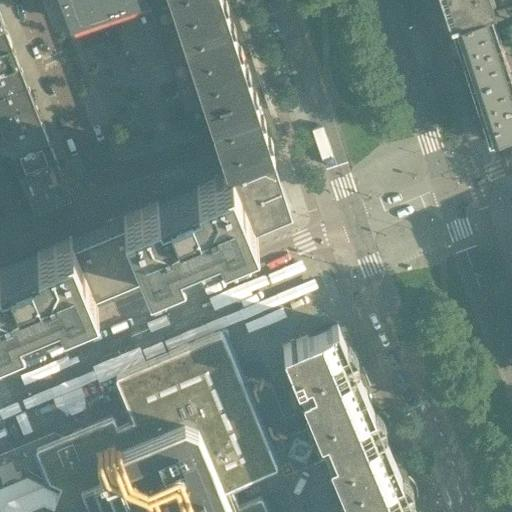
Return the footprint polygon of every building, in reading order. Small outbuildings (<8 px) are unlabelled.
[(230,35),(226,22),(227,19),(230,18),(223,0),(62,0),(71,21),(72,21),(134,0),(184,0),(210,79),(177,89),(183,107),(211,98),(219,122),(259,109),(236,38),(234,39),(230,35)] [(210,79),(184,0),(148,0),(177,89),(210,79)] [(511,0),(447,0),(454,20),(450,21),(452,26),(491,13),(491,11),(511,3),(511,0)] [(509,68),(500,40),(494,22),(491,13),(452,26),(455,36),(459,50),(458,51),(460,56),(461,56),(469,81),(509,68)] [(4,26),(0,27),(0,48),(11,44),(4,26)] [(511,35),(500,40),(509,68),(511,76),(511,35)] [(11,44),(0,48),(0,71),(19,64),(11,44)] [(19,64),(0,71),(0,92),(26,82),(19,64)] [(511,76),(509,68),(469,81),(478,107),(477,107),(478,113),(479,113),(488,139),(511,128),(511,76)] [(26,82),(0,92),(0,114),(33,101),(26,82)] [(211,98),(183,107),(191,131),(212,124),(219,122),(211,98)] [(33,101),(0,114),(0,125),(4,134),(41,120),(33,101)] [(41,120),(4,134),(11,153),(48,139),(41,120)] [(48,139),(11,153),(18,172),(55,157),(48,139)] [(0,263),(0,340),(114,292),(294,218),(266,153),(138,206),(0,263)] [(55,157),(18,172),(26,191),(63,176),(55,157)] [(63,176),(26,191),(33,210),(70,196),(63,176)] [(387,444),(379,424),(366,394),(367,393),(337,322),(282,345),(325,447),(338,442),(346,461),(354,480),(346,483),(357,511),(415,511),(395,463),(387,444)] [(268,511),(266,505),(261,494),(259,493),(238,502),(230,482),(275,463),(276,461),(269,444),(278,440),(286,420),(271,384),(264,381),(267,374),(260,358),(253,355),(235,363),(229,348),(221,329),(219,328),(116,371),(115,374),(129,407),(132,415),(117,421),(114,414),(112,413),(37,445),(36,447),(42,464),(10,477),(6,475),(1,474),(0,473),(0,511),(268,511)]
